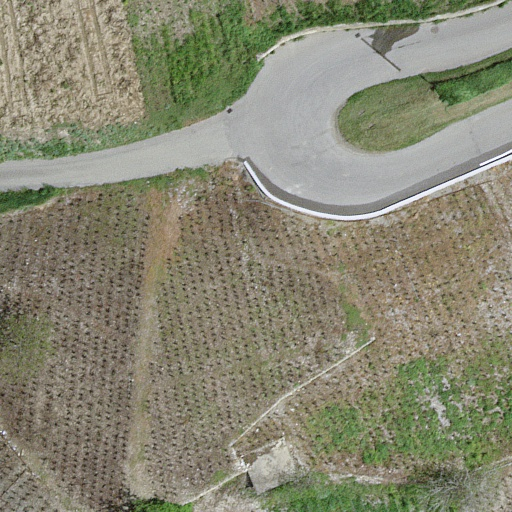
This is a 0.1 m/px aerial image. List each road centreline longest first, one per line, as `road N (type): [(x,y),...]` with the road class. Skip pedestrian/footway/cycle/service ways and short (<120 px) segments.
road 1 (unclassified): [(297,122),(131,170),(0,182)]
road 2 (unclassified): [(297,122),(303,88),(338,62),(435,51),(511,25)]
road 3 (unclassified): [(511,121),(371,177),(349,177),(314,159),(297,122)]
